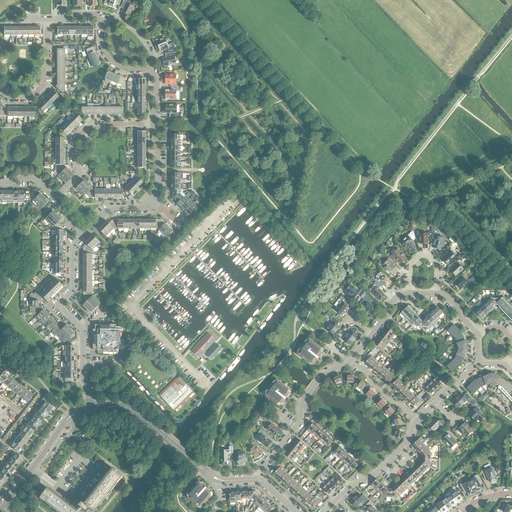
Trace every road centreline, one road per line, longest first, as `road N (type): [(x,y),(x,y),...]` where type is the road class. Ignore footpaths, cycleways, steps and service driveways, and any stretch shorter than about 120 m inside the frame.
road 1 (residential): [(85,390),(83,330),(63,307),(72,289),(72,245),(83,235)]
road 2 (residential): [(255,479),(300,421),(308,393),(351,361)]
road 3 (residential): [(55,198),(81,172),(74,142),(87,128),(153,124)]
